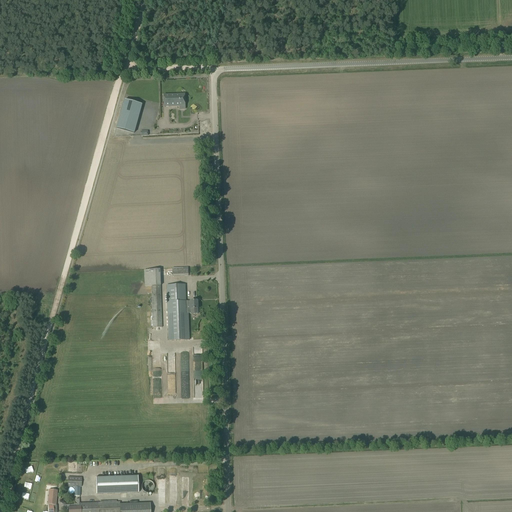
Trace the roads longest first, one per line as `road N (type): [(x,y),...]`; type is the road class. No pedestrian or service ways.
road 1 (track): [(2,511),(124,74)]
road 2 (unclassified): [(228,511),(213,67)]
road 3 (unclassified): [(213,67),(511,55)]
road 4 (unknown): [(226,463),(92,467)]
